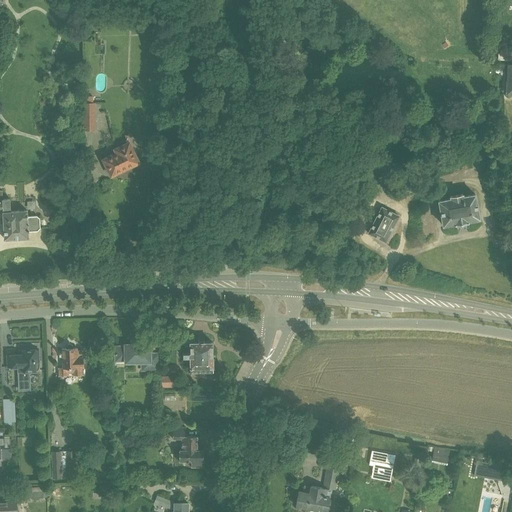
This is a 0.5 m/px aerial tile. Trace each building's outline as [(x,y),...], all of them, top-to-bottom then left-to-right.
[(93,96),(85,96),(85,130),(96,130),(95,102),(93,102),(93,96)] [(134,165),(139,162),(129,142),(114,149),(116,152),(103,159),(111,176),(128,168),(127,166),(133,163),(134,165)] [(243,177),(229,177),(229,202),(254,202),(254,176),(248,177),(248,171),(243,171),(243,177)] [(37,230),(40,227),(39,218),(37,216),(27,216),(27,210),(11,211),(10,198),(3,199),(2,190),(0,190),(0,212),(3,212),(5,239),(28,237),(28,231),(37,230)] [(467,221),(479,219),(475,194),(462,196),(462,195),(451,197),(451,198),(439,201),(443,225),(455,223),(455,224),(467,221)] [(386,241),(399,215),(382,206),(369,233),(386,241)] [(125,347),(118,347),(115,347),(115,360),(125,360),(125,362),(145,362),(145,369),(158,369),(157,357),(149,357),(149,344),(142,344),(142,340),(132,340),(132,345),(125,345),(125,347)] [(65,346),(65,348),(61,348),(61,350),(59,350),(59,357),(62,357),(62,368),(59,368),(59,376),(68,375),(68,373),(73,373),(73,375),(82,375),(82,368),(84,368),(84,365),(87,365),(87,359),(83,359),(83,356),(81,356),(81,349),(77,350),(77,347),(72,348),(72,345),(72,344),(71,343),(70,342),(67,343),(66,343),(65,346)] [(188,342),(188,366),(186,366),(186,372),(189,372),(211,372),(211,367),(210,342),(188,342)] [(40,367),(40,365),(40,361),(39,349),(22,350),(22,354),(7,355),(7,368),(17,368),(18,378),(26,378),(26,372),(37,372),(39,370),(40,368),(40,367)] [(161,376),(162,387),(174,387),(174,376),(161,376)] [(3,398),(4,424),(12,424),(12,421),(11,400),(11,398),(3,398)] [(126,423),(112,423),(112,433),(126,433),(126,423)] [(203,467),(203,450),(197,450),(197,436),(185,436),(186,427),(172,427),(172,438),(184,439),(184,450),(179,449),(179,461),(191,461),(191,467),(203,467)] [(433,447),(431,462),(447,465),(449,450),(433,447)] [(51,451),(52,478),(76,477),(75,450),(51,451)] [(391,474),(395,455),(371,450),(369,460),(374,461),(372,470),(391,474)] [(329,454),(322,487),(311,485),(310,493),(298,491),(295,506),(327,511),(331,492),(335,492),(339,472),(342,456),(329,454)] [(475,471),(501,476),(503,466),(477,461),(475,471)] [(475,496),(479,474),(469,472),(465,494),(475,496)] [(136,482),(125,482),(124,488),(125,488),(124,495),(135,495),(135,490),(133,490),(133,489),(136,489),(136,482)] [(98,486),(98,496),(106,496),(107,486),(98,486)] [(154,502),(175,510),(174,511),(187,511),(188,503),(178,503),(157,495),(154,502)] [(16,511),(16,501),(16,500),(14,500),(0,501),(0,511),(16,511)]
